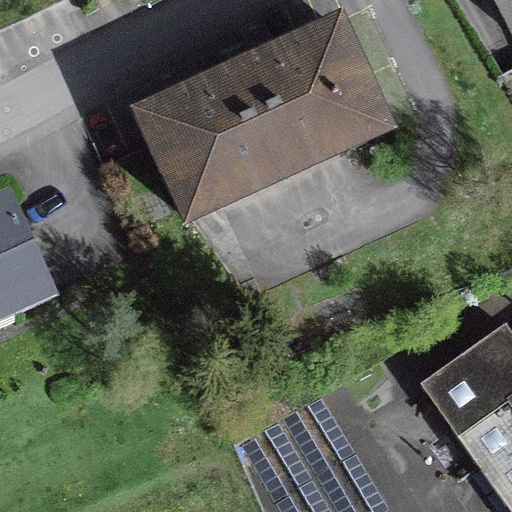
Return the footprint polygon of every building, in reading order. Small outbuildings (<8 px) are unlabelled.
[(0,0),(0,19),(40,0),(0,0)] [(511,0),(493,0),(511,32),(511,0)] [(338,29),(142,118),(189,222),(385,133),(338,29)] [(11,317),(52,299),(9,204),(0,207),(0,316),(9,312),(11,317)] [(421,387),(509,511),(511,511),(511,337),(505,327),(421,387)]
